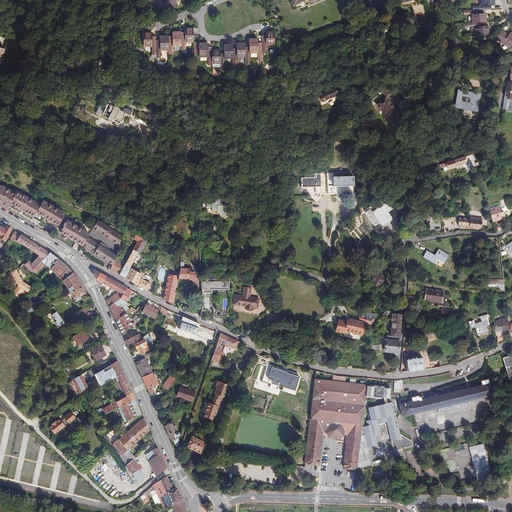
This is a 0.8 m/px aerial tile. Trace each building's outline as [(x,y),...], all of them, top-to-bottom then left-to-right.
[(169,0),(162,2),(164,10),(177,7),(175,0),(169,0)] [(485,23),(486,23),(486,15),(482,15),(472,15),(472,23),(485,23)] [(485,27),(475,28),(475,36),(489,35),(489,27),(485,27)] [(186,43),(194,43),(194,34),(194,30),(185,30),(185,33),(186,43)] [(502,31),(496,39),(510,49),(511,45),(511,33),(509,36),(502,31)] [(266,36),(266,46),(275,46),(275,33),(266,32),(266,36)] [(144,48),(152,48),(152,38),(152,34),(144,34),(144,48)] [(173,47),(182,47),(181,34),(173,34),(173,38),(173,47)] [(161,51),(169,51),(169,38),(161,38),(160,42),(161,51)] [(250,54),(258,54),(258,44),(258,40),(250,40),(250,48),(250,54)] [(200,58),(208,58),(208,48),(208,44),(200,44),(200,58)] [(237,58),(246,58),(246,48),(246,44),(237,44),(237,50),(237,58)] [(225,59),(233,59),(233,50),(233,46),(225,46),(225,55),(225,59)] [(212,65),(221,65),(221,55),(221,51),(212,51),(212,65)] [(508,82),(503,111),(505,111),(505,109),(507,109),(508,98),(511,98),(511,67),(511,68),(510,82),(508,82)] [(323,106),(339,99),(336,91),(320,98),(323,106)] [(467,96),(467,94),(462,93),(461,99),(461,103),(460,103),(459,107),(468,109),(467,115),(473,116),(473,118),(480,120),(482,112),(479,111),(480,105),(479,104),(479,102),(480,102),(481,96),(473,95),(473,98),(471,97),(471,96),(468,95),(468,96),(467,96)] [(400,110),(388,95),(378,102),(390,117),(400,110)] [(111,126),(114,125),(115,122),(121,125),(125,116),(130,119),(132,114),(127,112),(126,113),(109,104),(102,119),(108,122),(109,124),(111,126)] [(467,157),(443,164),(444,168),(443,168),(444,172),(448,171),(448,169),(457,166),(457,168),(457,169),(463,167),(462,164),(467,163),(469,163),(467,157)] [(473,161),(469,163),(467,163),(469,171),(472,171),(475,170),(473,161)] [(339,178),(327,178),(328,197),(335,197),(339,200),(345,194),(346,195),(353,195),(353,176),(339,176),(339,178)] [(328,197),(327,178),(315,178),(315,177),(301,177),(301,187),(316,186),(316,191),(311,196),(317,201),(320,198),(328,197)] [(34,205),(37,206),(38,203),(20,192),(18,194),(0,185),(0,203),(5,206),(8,200),(18,204),(19,203),(33,207),(34,205)] [(215,210),(215,205),(220,205),(220,200),(206,199),(205,207),(210,207),(210,210),(215,210)] [(15,207),(16,208),(18,204),(8,200),(5,206),(8,208),(10,206),(12,208),(14,209),(15,207)] [(35,211),(32,217),(36,219),(39,214),(42,216),(41,217),(61,228),(61,227),(64,223),(66,220),(68,217),(65,215),(66,213),(47,202),(44,206),(38,203),(37,206),(36,208),(35,211)] [(16,208),(32,217),(35,211),(36,208),(33,207),(19,203),(18,204),(16,208)] [(392,216),(381,204),(373,212),(383,224),(392,216)] [(216,206),(216,214),(224,215),(224,206),(216,206)] [(489,212),(492,223),(510,218),(509,214),(503,216),(501,208),(489,212)] [(472,211),(468,211),(470,219),(467,219),(465,218),(460,218),(459,225),(481,229),(483,220),(477,219),(477,220),(475,220),(476,216),(472,216),(473,213),(472,211)] [(110,228),(98,221),(93,229),(105,236),(105,237),(117,244),(121,237),(120,236),(109,229),(110,228)] [(0,246),(3,248),(12,230),(7,227),(5,229),(2,227),(3,225),(0,222),(0,246)] [(83,247),(83,246),(88,238),(89,235),(86,233),(87,232),(70,222),(68,225),(67,225),(66,227),(66,228),(65,230),(63,234),(66,236),(65,237),(78,244),(83,247)] [(28,276),(31,273),(35,269),(50,254),(34,243),(16,232),(12,239),(18,243),(18,242),(31,251),(40,258),(33,265),(30,262),(27,267),(25,265),(21,269),(28,276)] [(133,250),(139,253),(140,254),(147,241),(136,235),(134,240),(138,242),(133,250)] [(94,254),(107,262),(111,253),(99,246),(100,245),(88,238),(83,246),(95,253),(94,254)] [(127,279),(137,285),(142,275),(130,268),(139,253),(133,250),(124,268),(120,275),(127,279)] [(434,256),(426,252),(423,258),(441,268),(448,257),(438,250),(434,256)] [(113,265),(116,259),(117,257),(113,255),(111,253),(107,262),(109,263),(113,265)] [(50,261),(55,266),(60,261),(50,254),(35,269),(38,272),(50,261)] [(118,274),(120,275),(124,268),(122,267),(123,264),(116,259),(113,265),(111,271),(118,274)] [(69,289),(69,290),(79,282),(74,276),(66,266),(60,261),(55,266),(51,270),(69,289)] [(179,277),(179,279),(188,279),(193,281),(193,286),(198,286),(198,281),(197,280),(197,275),(196,275),(196,273),(191,272),(191,269),(185,269),(184,262),(181,262),(181,269),(180,274),(179,277)] [(373,280),(375,286),(388,281),(385,271),(383,271),(381,265),(370,268),(374,280),(373,280)] [(373,286),(375,286),(373,280),(374,280),(370,268),(366,270),(369,281),(371,280),(373,286)] [(19,288),(22,283),(23,282),(16,270),(10,274),(17,285),(18,285),(19,288)] [(93,272),(92,273),(100,286),(104,283),(120,292),(123,293),(126,287),(95,270),(93,272)] [(164,300),(173,305),(179,279),(179,277),(172,276),(171,279),(169,279),(164,300)] [(141,278),(137,285),(147,291),(151,284),(141,278)] [(499,290),(503,290),(503,279),(490,279),(490,285),(499,285),(499,290)] [(79,282),(69,290),(75,300),(86,295),(82,287),(79,282)] [(202,307),(201,312),(210,312),(210,294),(227,294),(227,283),(201,282),(201,291),(202,293),(202,307)] [(19,288),(14,296),(19,299),(24,291),(28,294),(31,289),(22,283),(19,288)] [(132,290),(126,287),(123,293),(120,298),(125,301),(132,290)] [(257,308),(258,299),(249,298),(250,288),(243,287),(241,297),(234,296),(233,305),(242,306),(245,306),(245,309),(246,311),(250,312),(252,310),(252,308),(257,308)] [(427,289),(425,301),(442,303),(444,292),(427,289)] [(123,293),(120,292),(113,297),(116,301),(120,298),(123,293)] [(113,297),(107,301),(109,306),(116,301),(113,297)] [(116,301),(109,306),(111,310),(114,315),(116,319),(116,321),(129,309),(126,305),(125,306),(122,308),(120,306),(123,303),(125,301),(120,298),(116,301)] [(139,310),(140,311),(145,302),(142,300),(137,309),(139,310)] [(40,309),(36,304),(22,314),(26,319),(40,309)] [(149,315),(156,319),(159,310),(147,304),(142,312),(149,315)] [(59,329),(66,325),(53,307),(50,309),(51,310),(49,312),(56,323),(55,323),(59,329)] [(116,321),(123,335),(132,324),(127,314),(131,310),(135,312),(136,309),(132,307),(129,309),(116,321)] [(80,312),(85,322),(91,319),(86,309),(80,312)] [(235,332),(241,335),(244,324),(246,324),(246,316),(242,316),(242,312),(229,311),(228,320),(228,322),(237,326),(235,332)] [(400,340),(403,312),(393,311),(393,321),(393,323),(386,322),(385,328),(388,328),(392,326),(391,336),(392,336),(392,339),(400,340)] [(480,318),(469,321),(470,324),(471,328),(475,327),(477,335),(488,332),(487,326),(490,325),(488,318),(489,317),(488,314),(480,316),(480,318)] [(200,324),(179,315),(177,319),(179,320),(179,322),(182,323),(179,328),(196,334),(200,324)] [(35,333),(42,328),(33,317),(27,322),(35,333)] [(354,333),(362,336),(366,322),(350,317),(348,321),(340,318),(337,329),(345,332),(346,329),(354,332),(354,333)] [(509,330),(508,318),(494,320),(495,328),(503,327),(503,330),(509,330)] [(90,333),(101,327),(98,321),(87,327),(90,333)] [(438,336),(435,329),(425,332),(427,339),(438,336)] [(217,333),(211,331),(208,338),(214,340),(217,333)] [(88,341),(84,332),(73,338),(77,346),(88,341)] [(138,350),(140,355),(145,353),(147,352),(149,349),(148,348),(147,348),(146,346),(152,343),(153,342),(152,339),(150,339),(148,335),(144,339),(142,340),(142,342),(134,346),(137,351),(138,350)] [(235,350),(238,343),(220,335),(211,362),(218,365),(223,363),(225,358),(223,354),(226,346),(235,350)] [(126,343),(129,349),(134,346),(142,342),(142,340),(140,336),(126,343)] [(386,351),(399,353),(400,340),(392,339),(391,342),(387,342),(386,351)] [(491,346),(488,340),(482,342),(485,348),(491,346)] [(372,346),(369,369),(380,370),(383,347),(372,346)] [(106,357),(102,348),(92,352),(97,362),(106,357)] [(406,360),(408,372),(424,370),(423,358),(417,359),(417,358),(410,359),(410,360),(406,360)] [(136,365),(151,396),(154,394),(152,390),(152,388),(158,385),(154,377),(146,360),(136,365)] [(89,392),(118,378),(124,375),(118,363),(110,368),(96,374),(98,379),(86,386),(87,388),(89,392)] [(272,369),(267,367),(261,382),(278,389),(279,387),(294,392),(299,379),(295,377),(295,375),(293,374),(291,376),(287,374),(287,373),(273,367),(272,369)] [(167,393),(180,377),(173,374),(162,389),(167,393)] [(103,411),(106,416),(116,411),(118,410),(121,408),(136,401),(124,375),(118,378),(127,398),(121,401),(121,402),(103,411)] [(67,383),(75,394),(87,388),(86,386),(83,381),(81,376),(67,383)] [(152,388),(152,390),(160,386),(155,376),(154,377),(158,385),(152,388)] [(366,396),(367,387),(316,381),(306,465),(319,466),(322,440),(319,440),(319,433),(323,434),(329,431),(330,423),(344,425),(344,433),(348,437),(351,437),(349,449),(347,449),(344,469),(357,471),(358,465),(359,457),(361,438),(362,428),(366,396)] [(438,397),(432,399),(420,402),(418,398),(412,399),(413,403),(405,405),(405,404),(404,405),(400,407),(403,418),(494,395),(491,384),(490,385),(489,381),(483,383),(484,386),(471,389),(465,391),(464,386),(437,393),(438,397)] [(215,397),(216,397),(223,400),(225,395),(227,395),(230,387),(218,383),(216,389),(217,391),(215,397)] [(179,386),(175,397),(192,402),(195,392),(179,386)] [(371,388),(367,387),(366,396),(381,397),(382,404),(368,407),(369,414),(368,414),(369,421),(367,422),(368,427),(362,428),(361,438),(364,438),(366,448),(376,446),(374,436),(379,435),(378,427),(376,427),(377,425),(387,423),(388,424),(387,426),(388,428),(390,428),(391,430),(389,433),(394,451),(413,447),(412,441),(401,435),(393,403),(391,404),(389,400),(390,390),(386,389),(387,388),(371,386),(371,388)] [(215,401),(214,400),(211,408),(217,410),(218,411),(221,403),(215,401)] [(128,423),(138,418),(133,408),(138,406),(136,401),(121,408),(125,418),(128,423)] [(102,410),(98,403),(92,406),(95,413),(102,410)] [(138,418),(143,415),(138,406),(133,408),(138,418)] [(217,410),(211,408),(205,406),(203,412),(205,414),(203,419),(211,422),(213,417),(214,417),(217,410)] [(92,420),(88,414),(84,417),(87,424),(92,420)] [(65,421),(69,425),(69,426),(76,421),(72,415),(65,420),(65,421)] [(119,455),(121,458),(129,451),(151,432),(145,419),(124,437),(118,443),(114,446),(119,451),(121,453),(119,455)] [(66,428),(62,423),(60,421),(57,424),(57,423),(53,426),(53,427),(50,429),(56,437),(66,428)] [(330,423),(329,431),(330,438),(341,439),(344,433),(344,425),(330,423)] [(174,441),(177,449),(179,442),(178,440),(179,439),(178,438),(180,437),(180,436),(181,435),(180,434),(179,434),(178,432),(178,431),(176,427),(174,428),(172,425),(168,427),(165,428),(172,442),(174,441)] [(113,447),(114,446),(118,443),(111,432),(105,435),(113,447)] [(364,438),(361,438),(359,457),(358,465),(357,471),(371,466),(366,448),(364,438)] [(201,457),(205,445),(197,442),(189,440),(186,451),(201,457)] [(151,475),(154,480),(168,469),(159,449),(153,452),(156,457),(149,462),(154,472),(151,475)] [(127,467),(134,461),(136,459),(129,451),(121,458),(127,467)] [(127,467),(133,475),(140,470),(134,461),(127,467)] [(95,469),(91,472),(96,478),(100,475),(95,469)] [(173,491),(166,476),(155,487),(166,511),(174,508),(175,511),(187,511),(178,490),(173,491)]
